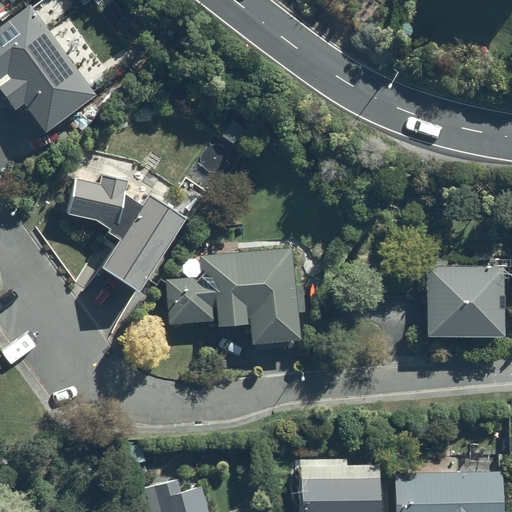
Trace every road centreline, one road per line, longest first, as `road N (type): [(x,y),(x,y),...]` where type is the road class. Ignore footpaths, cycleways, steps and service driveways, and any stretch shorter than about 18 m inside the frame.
road 1 (residential): [(511,368),(228,398),(130,396),(86,370),(0,237)]
road 2 (secondary): [(511,137),(392,104),(231,0)]
